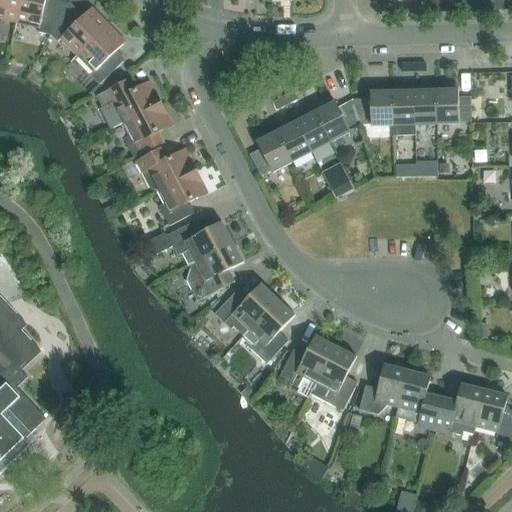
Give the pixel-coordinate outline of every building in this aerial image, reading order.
[(0,0),(0,19),(17,23),(21,0),(0,0)] [(21,0),(17,23),(40,28),(39,33),(51,36),(66,9),(46,4),(46,0),(21,0)] [(462,9),(475,9),(475,8),(474,0),(462,1),(462,9)] [(489,0),(474,0),(475,8),(475,9),(475,12),(490,11),(489,0)] [(66,9),(51,36),(58,43),(61,39),(78,56),(109,26),(92,9),(79,22),(66,9)] [(109,26),(78,56),(94,73),(91,76),(100,85),(123,63),(115,54),(126,43),(109,26)] [(402,64),(402,73),(415,73),(415,63),(402,64)] [(427,73),(427,63),(415,63),(415,73),(427,73)] [(123,84),(101,95),(97,97),(102,108),(100,110),(111,131),(124,124),(124,123),(161,104),(156,94),(155,94),(149,84),(128,94),(123,84)] [(436,91),(437,125),(459,125),(459,123),(472,123),(471,98),(459,98),(458,86),(446,86),(446,91),(436,91)] [(416,126),(415,87),(403,88),(403,92),(393,93),(394,127),(394,137),(416,136),(416,126)] [(416,126),(437,125),(436,91),(427,92),(427,87),(415,87),(416,126)] [(354,100),(360,126),(372,125),(372,127),(394,127),(393,93),(384,93),(383,88),(371,88),(371,100),(354,100)] [(294,92),(283,97),(287,105),(298,100),(294,92)] [(272,103),(276,110),(287,105),(283,97),(272,103)] [(315,113),(331,143),(351,133),(350,131),(360,126),(354,100),(338,109),(333,98),(322,104),(324,109),(315,113)] [(167,115),(161,104),(124,123),(124,124),(131,136),(124,139),(134,159),(156,148),(150,137),(171,126),(166,116),(167,115)] [(312,153),(331,143),(315,113),(307,117),(305,113),(294,119),(312,153)] [(293,163),(312,153),(294,119),(283,124),(285,128),(277,133),(293,163)] [(273,173),(293,163),(277,133),(268,137),(266,133),(255,139),(261,150),(250,156),(262,178),(272,172),(273,173)] [(136,163),(149,189),(153,190),(155,192),(157,192),(159,191),(160,191),(197,172),(191,161),(190,162),(185,151),(163,162),(158,151),(136,163)] [(425,163),(417,163),(417,165),(417,168),(417,178),(425,178),(425,163)] [(449,166),(441,166),(441,174),(449,174),(449,166)] [(417,168),(409,169),(409,178),(417,178),(417,168)] [(197,172),(160,191),(166,204),(159,207),(169,227),(191,216),(186,205),(206,194),(201,183),(202,183),(197,172)] [(347,177),(329,186),(336,199),(354,190),(347,177)] [(113,207),(105,210),(108,218),(116,214),(113,207)] [(164,234),(146,244),(153,256),(173,246),(179,256),(183,254),(189,266),(233,243),(223,222),(196,236),(191,224),(168,236),(164,235),(164,234)] [(198,302),(224,288),(235,282),(230,271),(244,263),(233,243),(189,266),(191,270),(187,282),(198,302)] [(235,327),(244,336),(279,300),(262,284),(242,305),(233,296),(215,315),(231,330),(235,327)] [(0,474),(27,449),(24,445),(27,441),(25,439),(43,423),(39,419),(43,416),(17,389),(28,378),(22,371),(38,356),(34,352),(38,349),(22,331),(24,329),(20,325),(24,322),(0,296),(0,474)] [(279,300),(244,336),(254,345),(251,349),(267,365),(284,346),(275,337),(296,316),(279,300)] [(488,325),(478,325),(479,340),(488,339),(488,325)] [(279,378),(299,389),(298,392),(310,399),(312,395),(314,391),(337,346),(316,336),(302,362),(291,356),(279,378)] [(314,391),(312,395),(343,412),(355,389),(344,383),(357,357),(337,346),(314,391)] [(365,386),(359,411),(379,416),(388,406),(398,408),(408,372),(384,366),(378,390),(365,386)] [(399,408),(396,418),(419,424),(418,426),(432,429),(434,430),(442,398),(427,394),(431,378),(408,372),(398,408),(399,408)] [(442,398),(434,430),(437,430),(456,435),(463,437),(464,433),(474,436),(476,428),(475,428),(485,391),(462,385),(457,402),(442,398)] [(485,391),(475,428),(476,428),(497,433),(496,438),(511,441),(511,411),(505,410),(508,397),(485,391)] [(353,415),(350,431),(359,433),(363,417),(353,415)] [(428,453),(431,442),(423,440),(419,443),(418,450),(428,453)] [(319,462),(313,472),(323,478),(330,468),(319,462)] [(396,511),(411,511),(414,503),(400,499),(396,511)] [(419,503),(416,511),(427,511),(429,506),(419,503)]
